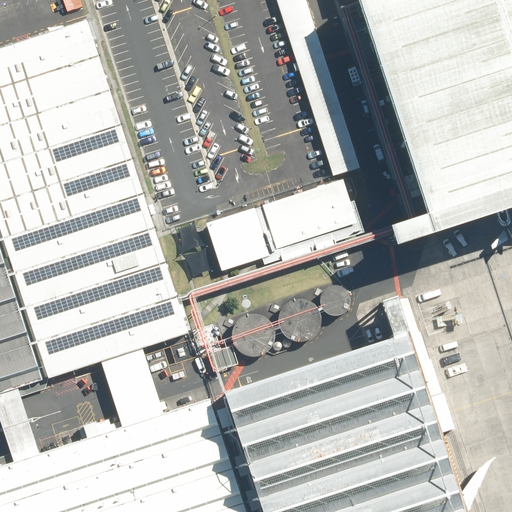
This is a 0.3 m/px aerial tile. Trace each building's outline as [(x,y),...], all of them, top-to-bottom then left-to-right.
[(80,0),(37,0),(43,17),(82,4),(80,0)] [(307,0),(277,0),(333,174),(360,165),(307,0)] [(391,231),(397,248),(511,211),(511,0),(357,0),(359,3),(425,216),(412,220),(390,228),(391,231)] [(195,331),(89,16),(0,46),(0,395),(25,388),(107,360),(148,347),(195,331)] [(344,179),(263,206),(278,249),(359,223),(344,179)] [(254,209),(207,224),(222,272),(269,257),(254,209)] [(189,255),(182,256),(187,260),(190,264),(192,271),(193,279),(196,275),(200,272),(206,271),(211,271),(208,266),(207,260),(207,253),(207,248),(203,250),(196,253),(189,255)] [(352,286),(348,283),(343,283),(337,284),(333,286),(330,290),(328,294),(328,299),(329,303),(331,307),(334,310),(339,312),(343,313),(348,312),(353,309),(356,305),(358,300),(358,295),(356,290),(352,286)] [(327,326),(329,319),(328,312),(326,305),(321,300),(315,296),(307,294),(300,295),(293,299),(287,305),(284,312),(284,319),(286,327),(291,333),(297,337),(304,339),(311,339),(318,336),(323,332),(327,326)] [(278,341),(280,334),(279,327),(277,321),(272,315),(266,311),(258,310),(251,311),(244,314),(238,320),(235,327),(235,335),(237,342),(242,348),(248,353),(255,355),(262,354),(269,352),(274,347),(278,341)] [(229,391),(224,393),(262,511),(464,511),(406,334),(396,337),(393,339),(229,391)] [(17,459),(0,464),(0,511),(247,511),(210,396),(168,409),(126,423),(45,450),(17,459)]
